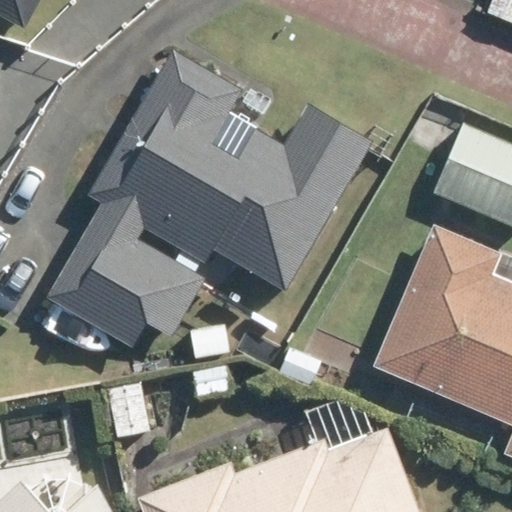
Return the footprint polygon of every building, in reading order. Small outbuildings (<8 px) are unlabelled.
[(511,0),(492,0),(487,12),(511,23),(511,0)] [(97,187),(219,255),(225,244),(295,287),(382,141),(314,100),(290,139),(237,109),(250,87),(182,47),(97,187)] [(423,109),(406,140),(431,153),(448,123),(423,109)] [(511,146),(462,124),(433,193),(511,227),(511,146)] [(148,236),(104,211),(56,292),(142,344),(156,320),(181,334),(215,274),(153,239),(148,236)] [(511,416),(511,251),(448,222),(386,360),(511,416)] [(260,304),(235,342),(269,364),(293,326),(260,304)] [(224,326),(190,333),(196,364),(229,358),(224,326)] [(105,386),(117,436),(150,428),(138,378),(105,386)] [(96,389),(56,397),(61,425),(101,417),(96,389)] [(434,511),(399,421),(340,443),(336,434),(246,470),(242,458),(147,495),(153,511),(434,511)] [(81,430),(66,431),(68,456),(83,455),(81,430)] [(35,478),(0,507),(0,511),(123,511),(124,506),(107,484),(74,511),(64,511),(41,485),(35,478)]
